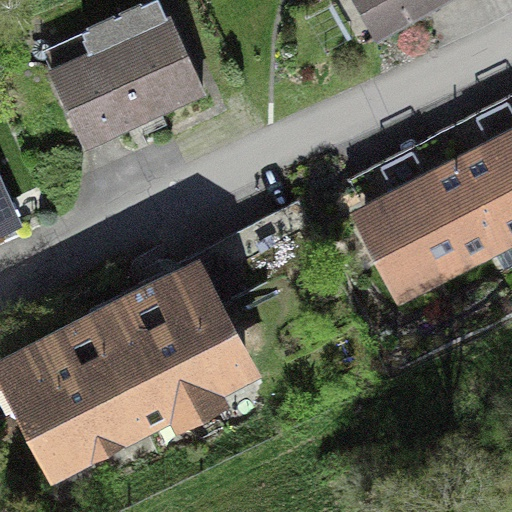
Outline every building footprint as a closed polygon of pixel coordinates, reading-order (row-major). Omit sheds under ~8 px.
[(201,0),(181,0),(72,48),(104,121),(230,66),(201,0)] [(370,0),(386,28),(436,0),(370,0)] [(498,238),(511,230),(511,138),(482,155),(467,126),(446,137),(498,238)] [(441,176),(365,215),(402,288),(498,238),(446,137),(426,147),(441,176)] [(0,196),(0,230),(13,225),(0,196)] [(193,268),(7,364),(59,465),(246,369),(193,268)]
